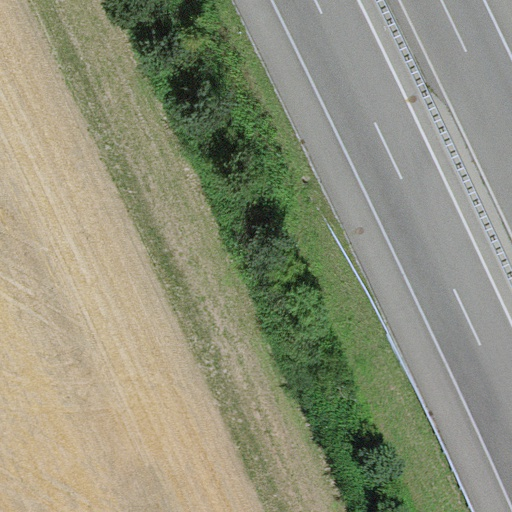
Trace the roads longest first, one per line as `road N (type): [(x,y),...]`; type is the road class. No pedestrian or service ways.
road 1 (motorway): [(321,0),(511,395)]
road 2 (motorway): [(511,129),(448,0)]
